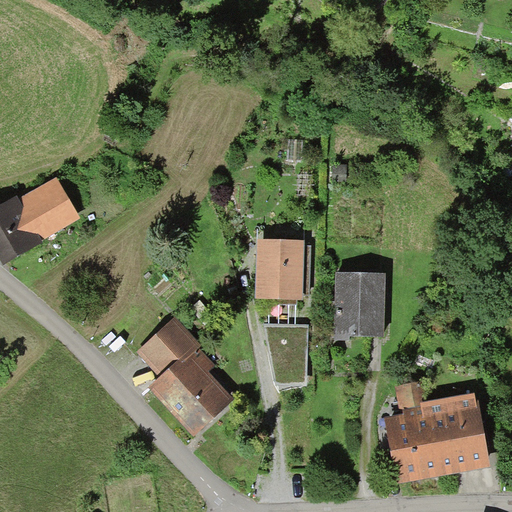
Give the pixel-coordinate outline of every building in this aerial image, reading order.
[(17,198),(0,208),(0,260),(4,268),(43,246),(41,242),(80,219),(57,179),(19,201),(17,198)] [(258,241),(256,299),(302,301),(302,294),(308,295),(310,249),(305,248),(305,242),(258,241)] [(335,306),(334,338),(385,339),(387,274),(336,273),(335,306)] [(136,353),(160,378),(178,362),(180,364),(198,348),(200,346),(175,318),(136,353)] [(309,325),(266,325),(277,385),(308,385),(309,325)] [(160,378),(148,389),(192,438),(233,401),(208,373),(215,366),(198,348),(180,364),(178,362),(160,378)] [(400,416),(384,419),(398,487),(490,469),(477,405),(432,414),(425,379),(394,385),(400,416)]
